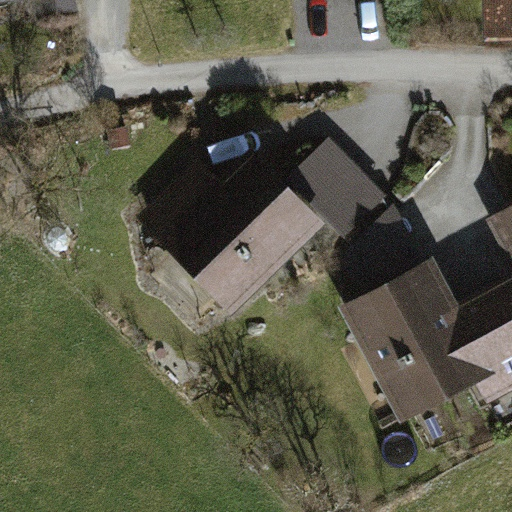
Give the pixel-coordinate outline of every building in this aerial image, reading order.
[(70,0),(41,0),(43,18),(72,15),(70,0)] [(511,0),(499,0),(500,27),(511,26),(511,0)] [(342,234),(382,195),(328,140),(288,179),(342,234)] [(191,178),(151,216),(228,295),(306,219),(255,166),(217,203),(191,178)] [(511,206),(489,219),(511,263),(511,206)] [(389,208),(344,252),(364,290),(418,261),(389,208)] [(424,274),(359,308),(376,340),(386,335),(398,359),(389,364),(410,404),(474,370),(487,394),(511,380),(511,293),(510,289),(449,322),(424,274)]
